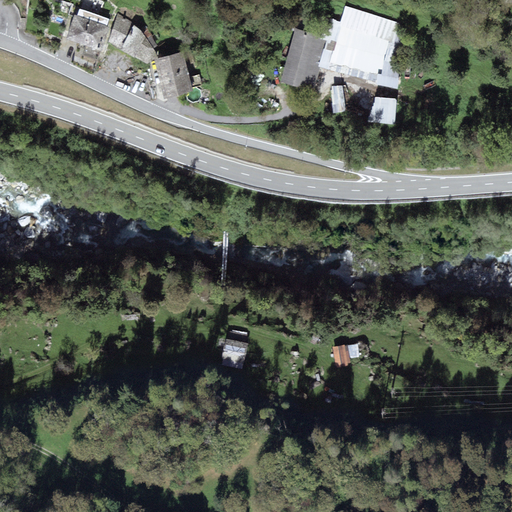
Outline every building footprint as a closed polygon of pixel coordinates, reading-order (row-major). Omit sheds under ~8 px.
[(398,31),(401,25),(345,6),(340,22),(326,17),(322,36),(321,40),(324,41),(318,67),(376,84),(398,89),(399,64),(405,32),(398,31)] [(106,26),(109,20),(80,9),(77,16),(106,26)] [(118,13),(108,42),(121,49),(134,26),(118,13)] [(74,15),(66,39),(102,51),(110,27),(106,26),(77,16),(74,15)] [(134,58),(147,65),(157,56),(145,38),(134,26),(121,49),(120,51),(134,59),(134,58)] [(318,67),(324,41),(321,40),(322,36),(295,29),(282,82),(312,90),(318,67)] [(182,53),(154,60),(163,100),(192,92),(182,53)] [(198,76),(191,77),(194,88),(200,87),(198,76)] [(395,125),(397,99),(374,97),(374,103),(368,116),(368,123),(395,125)] [(322,345),(328,333),(312,326),(307,338),(322,345)] [(220,356),(245,359),(247,338),(223,335),(220,356)] [(344,341),(334,344),(337,362),(348,360),(344,341)]
